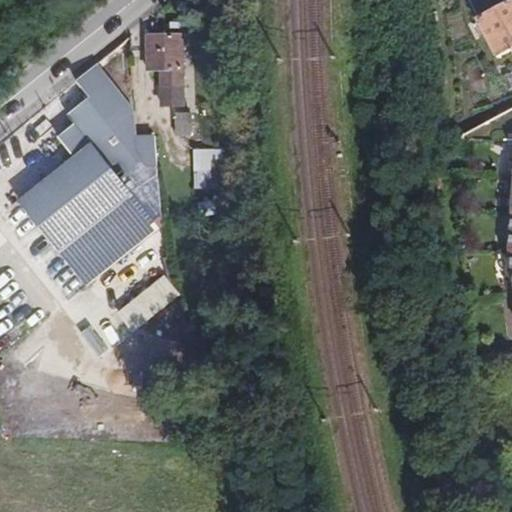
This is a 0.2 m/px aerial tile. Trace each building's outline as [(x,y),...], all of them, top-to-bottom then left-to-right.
[(511,0),(486,13),(477,18),(497,57),(511,49),(511,0)] [(182,35),(156,35),(148,35),(148,44),(148,48),(148,69),(161,69),(161,106),(181,106),(182,70),(182,35)] [(100,127),(81,103),(67,112),(74,121),(57,134),(73,154),(19,200),(82,278),(145,227),(132,195),(115,174),(138,155),(145,163),(157,162),(154,135),(136,135),(134,110),(97,62),(76,78),(90,96),(100,88),(119,112),(100,127)] [(100,88),(90,96),(81,103),(100,127),(119,112),(100,88)] [(180,134),(195,133),(194,113),(178,114),(180,134)] [(205,132),(195,133),(180,134),(181,147),(206,145),(205,132)] [(202,167),(208,167),(228,166),(226,146),(200,148),(202,167)] [(228,166),(208,167),(209,178),(228,176),(228,166)] [(118,312),(134,332),(183,294),(167,273),(118,312)]
